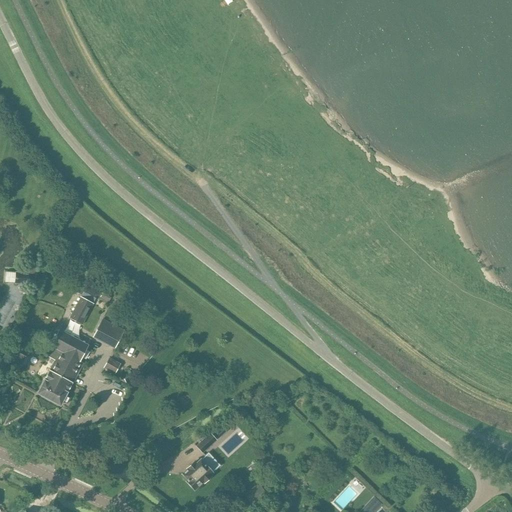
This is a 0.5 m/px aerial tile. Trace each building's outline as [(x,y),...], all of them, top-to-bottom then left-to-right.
[(36,275),(39,268),(25,267),(25,273),(16,272),(16,284),(27,285),(28,274),(36,275)] [(82,325),(89,313),(93,304),(80,297),(69,318),(82,325)] [(124,331),(102,319),(92,338),(114,350),(124,331)] [(67,405),(71,398),(66,396),(83,364),(79,362),(88,346),(59,330),(52,344),(50,346),(45,355),(55,360),(37,394),(60,406),(62,402),(67,405)] [(20,368),(26,357),(18,353),(12,363),(20,368)] [(120,364),(109,358),(103,368),(111,373),(110,375),(116,378),(119,373),(117,372),(120,364)] [(209,433),(195,446),(202,453),(215,440),(209,433)] [(220,466),(209,453),(196,465),(194,463),(187,470),(182,475),(188,481),(187,482),(194,490),(203,482),(204,483),(211,477),(210,475),(213,473),(217,468),(220,466)] [(274,469),(266,455),(259,459),(267,473),(274,469)] [(244,495),(252,507),(267,497),(260,485),(244,495)]
